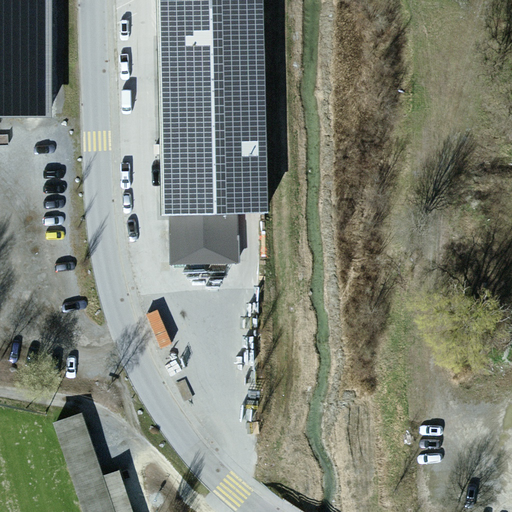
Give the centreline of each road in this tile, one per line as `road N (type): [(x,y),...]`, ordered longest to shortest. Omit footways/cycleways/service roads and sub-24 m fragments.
road 1 (unclassified): [(245,511),(172,436),(133,371),(105,281),(89,0)]
road 2 (track): [(229,500),(205,508),(108,413),(0,389)]
